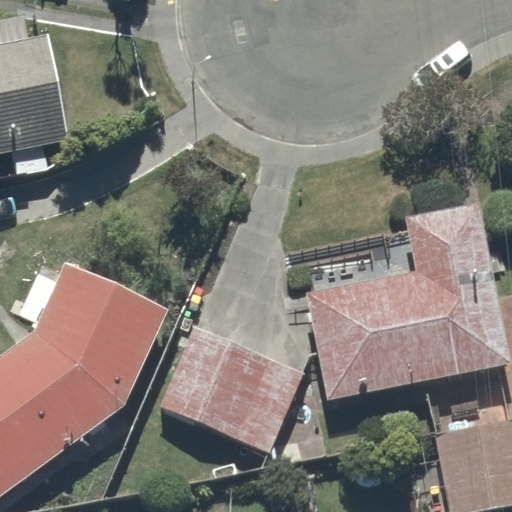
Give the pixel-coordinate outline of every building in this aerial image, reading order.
[(0,167),(10,165),(14,185),(47,178),(43,159),(70,154),(47,43),(29,46),(24,22),(0,26),(0,167)] [(511,376),(479,215),(401,229),(412,282),(303,304),(325,413),(511,376)] [(170,322),(63,273),(32,346),(0,368),(0,509),(123,420),(170,322)] [(302,383),(191,334),(156,416),(267,464),(302,383)] [(511,511),(511,427),(433,442),(444,511),(511,511)]
